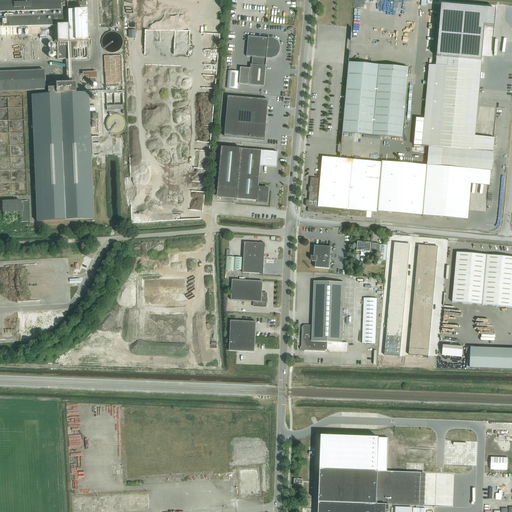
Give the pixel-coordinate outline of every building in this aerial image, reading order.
[(0,0),(0,36),(40,35),(40,38),(56,37),(57,60),(87,59),(86,12),(75,12),(74,0),(78,0),(79,6),(85,6),(85,0),(0,0)] [(307,200),(306,207),(308,207),(308,212),(324,213),(323,214),(331,215),(331,214),(340,215),(340,216),(347,217),(347,216),(366,217),(367,211),(378,213),(378,211),(421,215),(468,219),(468,210),(471,184),(488,186),(489,186),(490,171),(492,171),(494,152),(493,152),(494,138),(475,136),(478,107),(482,61),(481,61),(482,51),(484,26),(494,27),(496,10),(441,5),(436,57),(436,65),(429,65),(428,75),(434,75),(430,120),(415,118),(413,145),(427,147),(426,166),(382,162),(382,163),(371,162),(353,160),(322,157),(322,158),(320,179),(314,178),(311,178),(310,187),(309,186),(308,192),(309,192),(308,201),(307,200)] [(241,68),(239,84),(249,85),(264,86),(264,87),(267,58),(272,59),(277,57),(280,52),(280,47),(278,42),(273,39),(269,38),(269,37),(268,37),(268,38),(248,37),(247,57),(252,57),(252,65),(251,65),(250,69),(241,68)] [(402,138),(408,68),(349,63),(343,133),(402,138)] [(0,91),(45,91),(44,71),(0,71),(0,91)] [(228,71),(227,88),(238,89),(239,72),(228,71)] [(48,94),(32,95),(37,221),(93,219),(88,93),(75,93),(74,83),(56,84),(56,88),(48,88),(48,94)] [(224,137),(265,140),(268,100),(228,97),(224,137)] [(221,147),(218,188),(237,189),(236,199),(237,199),(257,201),(257,202),(267,203),(268,197),(268,192),(267,192),(267,191),(267,188),(258,187),(260,166),(276,167),(278,152),(262,151),(221,147)] [(21,212),(20,202),(20,201),(2,201),(3,213),(21,212)] [(370,252),(371,243),(366,243),(362,243),(362,242),(357,242),(356,251),(361,251),(365,251),(365,252),(370,252)] [(244,243),(243,258),(264,259),(265,244),(244,243)] [(378,260),(385,261),(387,245),(379,245),(378,251),(378,253),(378,260)] [(315,262),(315,268),(329,269),(331,247),(314,246),(313,257),(311,256),(311,260),(312,262),(315,262)] [(486,255),(457,252),(452,302),(482,305),(482,306),(482,305),(511,308),(511,306),(511,257),(487,255),(487,254),(486,254),(486,255)] [(227,257),(225,271),(233,271),(234,270),(234,257),(227,257)] [(242,258),(234,257),(234,270),(241,270),(242,258)] [(264,259),(243,258),(243,273),(263,274),(264,259)] [(231,300),(254,302),(253,307),(266,307),(267,293),(262,293),(263,282),(232,280),(231,300)] [(348,342),(342,342),(344,283),(314,282),(312,326),(304,325),(302,327),(301,347),(300,347),(300,348),(301,348),(301,349),(303,351),(304,351),(304,352),(305,352),(305,351),(325,352),(327,350),(330,352),(347,352),(348,342)] [(364,298),(362,343),(375,344),(377,298),(364,298)] [(230,336),(255,337),(256,322),(231,321),(230,336)] [(255,337),(230,336),(229,351),(254,352),(255,337)] [(463,356),(464,346),(444,345),(443,356),(463,356)] [(511,348),(471,347),(471,368),(511,369),(511,348)] [(491,458),(490,470),(507,470),(508,458),(491,458)] [(140,492),(128,493),(129,502),(141,501),(140,492)] [(183,506),(182,492),(162,493),(163,498),(163,507),(177,506),(177,507),(183,506)] [(75,509),(82,508),(82,497),(74,497),(75,509)]
